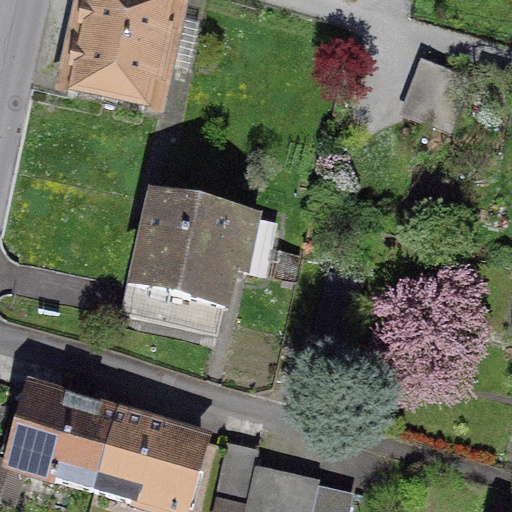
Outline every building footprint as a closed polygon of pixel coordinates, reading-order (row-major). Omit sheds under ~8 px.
[(175,24),(90,6),(66,114),(151,132),(175,24)] [(274,236),(144,208),(123,301),(119,320),(249,348),(274,236)] [(359,299),(323,290),(307,351),(325,355),(344,359),(359,299)] [(0,495),(51,511),(86,511),(110,439),(21,410),(0,474),(0,495)] [(247,504),(258,458),(263,437),(232,429),(216,497),(247,504)] [(185,511),(199,468),(110,439),(86,511),(185,511)] [(245,511),(314,511),(323,473),(258,458),(247,504),(245,511)] [(350,511),(357,481),(323,473),(314,511),(350,511)]
